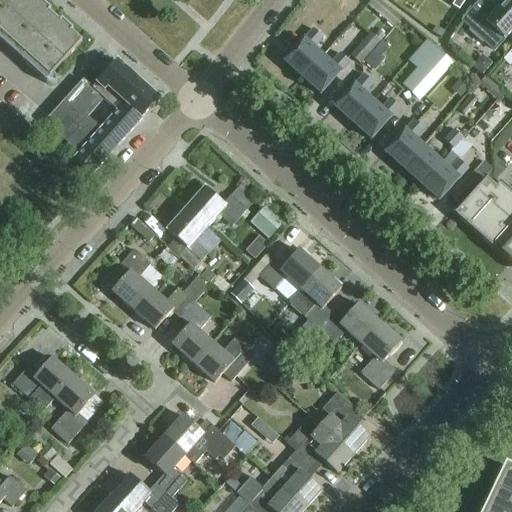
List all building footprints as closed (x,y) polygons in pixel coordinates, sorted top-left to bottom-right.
[(0,0),(0,33),(50,79),(83,43),(72,33),(73,31),(62,21),(60,23),(49,13),(51,11),(40,1),(38,3),(34,0),(0,0)] [(456,0),(452,7),(459,12),(465,2),(463,0),(456,0)] [(461,23),(494,52),(511,31),(511,0),(480,0),(472,10),(470,9),(461,23)] [(475,0),(470,9),(472,10),(480,0),(475,0)] [(368,8),(394,29),(400,22),(374,1),(368,8)] [(444,33),(435,27),(431,33),(440,39),(444,33)] [(285,63),(303,79),(322,59),(313,50),(322,40),(313,32),(285,63)] [(374,38),(371,35),(351,57),(360,65),(385,38),(380,33),(374,38)] [(417,71),(404,86),(420,101),(434,86),(452,66),(427,43),(426,43),(419,52),(408,63),(417,71)] [(375,52),(381,58),(389,49),(382,44),(375,52)] [(375,72),(385,61),(381,58),(375,52),(365,63),(375,72)] [(322,59),(303,79),(321,95),(349,64),(340,56),(331,67),(322,59)] [(474,67),(484,75),(492,66),(482,57),(474,67)] [(83,81),(45,124),(79,154),(74,160),(92,176),(160,100),(137,79),(136,80),(117,63),(93,90),(83,81)] [(336,109),(353,125),(372,104),(363,96),(373,85),(364,77),(336,109)] [(480,85),(498,101),(503,96),(485,79),(480,85)] [(460,99),(470,88),(460,80),(450,91),(460,99)] [(459,112),(464,117),(478,102),(472,97),(459,112)] [(372,104),(353,125),(371,141),(399,110),(391,102),(381,112),(372,104)] [(386,154),(404,170),(423,150),(414,141),(423,131),(414,123),(386,154)] [(445,142),(453,150),(463,140),(454,132),(445,142)] [(404,170),(421,186),(440,165),(423,150),(404,170)] [(440,165),(421,186),(439,202),(467,171),(459,163),(449,173),(440,165)] [(450,197),(461,207),(483,183),(472,173),(450,197)] [(511,194),(500,184),(496,189),(486,181),(456,215),(455,215),(454,216),(507,263),(508,261),(511,264),(511,262),(511,194)] [(205,190),(186,211),(207,230),(219,217),(232,228),(247,212),(231,198),(223,207),(205,190)] [(250,225),(270,242),(286,223),(266,206),(250,225)] [(207,230),(186,211),(167,233),(176,241),(168,249),(194,272),(209,255),(195,243),(207,230)] [(154,238),(136,221),(130,228),(148,244),(154,238)] [(246,253),(255,261),(268,247),(259,238),(246,253)] [(129,276),(112,294),(134,313),(152,292),(139,280),(151,267),(134,252),(120,268),(129,276)] [(301,293),(320,271),(299,252),(282,271),(273,263),(259,279),(274,293),(276,291),(290,305),(301,293)] [(208,271),(202,278),(210,285),(216,279),(208,271)] [(304,319),(319,333),(333,317),(325,309),(342,290),(320,271),(301,293),(316,306),(304,319)] [(152,292),(134,313),(155,332),(171,313),(180,321),(194,305),(211,287),(199,277),(183,295),(178,291),(166,304),(152,292)] [(230,296),(241,306),(254,291),(244,281),(230,296)] [(189,329),(172,347),(193,366),(212,345),(199,333),(211,320),(194,305),(180,321),(189,329)] [(347,333),(361,347),(380,325),(359,306),(342,325),(333,317),(319,333),(335,347),(347,333)] [(380,325),(361,347),(376,360),(361,376),(379,393),(397,374),(385,363),(402,344),(380,325)] [(212,345),(193,366),(215,385),(223,376),(232,384),(254,358),(237,344),(235,341),(223,354),(212,345)] [(266,369),(279,380),(287,371),(285,369),(293,360),(281,349),(273,359),(274,360),(266,369)] [(43,414),(55,400),(74,379),(52,360),(36,379),(27,371),(13,387),(43,414)] [(284,375),(289,379),(290,389),(308,386),(306,377),(310,373),(297,361),(284,375)] [(74,379),(55,400),(68,412),(51,432),(68,447),(87,425),(78,417),(95,398),(74,379)] [(330,418),(321,429),(353,458),(369,440),(352,425),(360,416),(337,396),(323,412),(330,418)] [(183,418),(164,439),(185,458),(195,467),(206,454),(216,462),(219,458),(224,462),(236,449),(206,423),(198,431),(183,418)] [(268,429),(257,420),(251,428),(262,437),(268,429)] [(296,453),(296,454),(312,469),(320,460),(337,476),(353,458),(321,429),(311,439),(301,430),(287,445),(296,453)] [(164,439),(145,460),(164,477),(158,483),(156,486),(172,500),(174,498),(187,483),(173,472),(185,458),(164,439)] [(39,455),(47,464),(56,456),(47,447),(39,455)] [(296,454),(272,480),(306,511),(322,493),(305,477),(312,469),(296,454)] [(511,511),(511,471),(508,469),(488,511),(511,511)] [(43,478),(54,488),(61,480),(50,471),(43,478)] [(130,478),(111,499),(125,511),(136,511),(144,504),(152,511),(175,511),(180,507),(172,500),(156,486),(149,494),(130,478)] [(0,505),(3,502),(12,510),(26,493),(10,479),(0,489),(0,505)] [(249,506),(248,506),(254,511),(304,511),(306,511),(272,480),(263,490),(251,480),(237,495),(249,506)] [(125,511),(111,499),(99,511),(125,511)]
